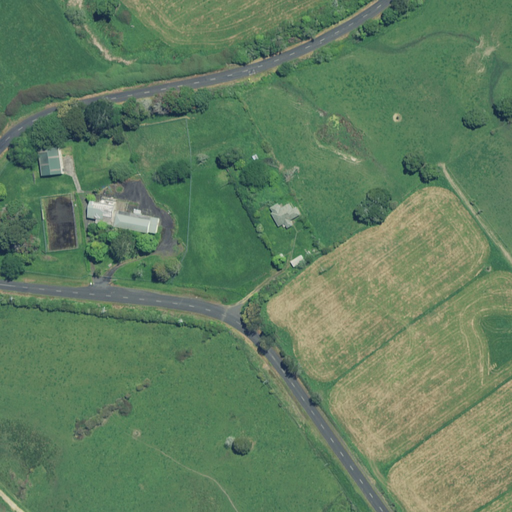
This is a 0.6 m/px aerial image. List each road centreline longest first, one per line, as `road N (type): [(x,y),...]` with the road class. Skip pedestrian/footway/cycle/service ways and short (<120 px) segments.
road 1 (unclassified): [(0,284),(168,301),(240,325),(268,350),(383,511)]
road 2 (unclassified): [(0,146),(50,112),(241,72),(338,31),(386,0)]
